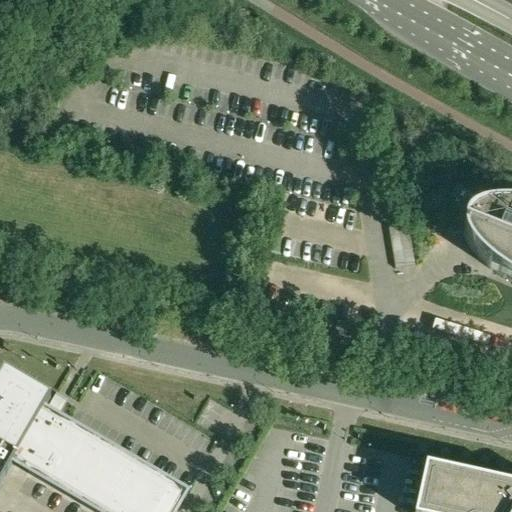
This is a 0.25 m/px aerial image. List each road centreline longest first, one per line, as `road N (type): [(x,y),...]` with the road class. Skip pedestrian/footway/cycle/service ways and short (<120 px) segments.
road 1 (unclassified): [(511,428),(0,315)]
road 2 (primary): [(372,0),(511,76)]
